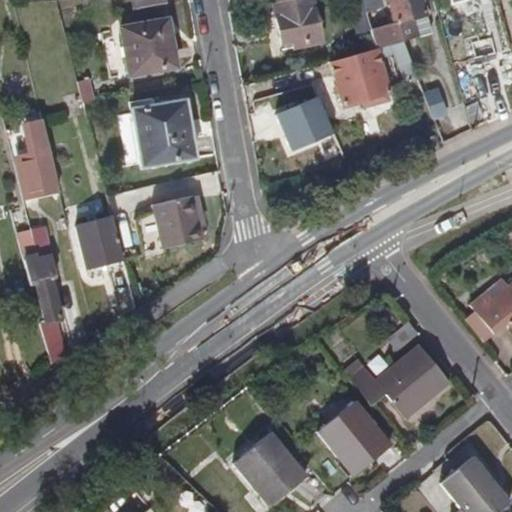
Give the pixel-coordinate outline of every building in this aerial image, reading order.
[(320,43),(311,0),(297,0),(272,6),(279,45),(299,41),(300,47),(320,43)] [(382,9),(379,0),(360,0),(365,14),(382,9)] [(420,42),(414,20),(426,16),(421,0),(388,0),(395,25),(370,32),(376,53),(381,52),(394,49),(420,42)] [(173,67),(166,20),(118,28),(126,75),(173,67)] [(409,77),(394,49),(381,52),(398,83),(409,77)] [(389,96),(376,53),(328,66),(341,110),(389,96)] [(92,101),(87,80),(75,82),(81,103),(92,101)] [(447,116),(437,90),(424,94),(434,121),(447,116)] [(311,99),(289,108),(308,155),(330,147),(311,99)] [(191,158),(181,102),(128,112),(138,168),(191,158)] [(482,118),(477,104),(466,108),(471,123),(482,118)] [(57,197),(47,157),(50,156),(43,128),(27,132),(34,161),(19,165),(28,204),(57,197)] [(441,147),(434,134),(422,140),(429,153),(441,147)] [(200,242),(191,199),(152,207),(160,250),(200,242)] [(122,260),(111,217),(74,226),(84,269),(122,260)] [(49,261),(43,236),(28,239),(34,264),(49,261)] [(61,320),(50,278),(54,277),(49,261),(34,264),(22,267),(27,284),(35,282),(45,323),(38,325),(48,365),(63,355),(55,321),(61,320)] [(485,294),(468,308),(473,314),(493,336),(507,324),(511,330),(511,282),(510,284),(505,279),(486,295),(485,294)] [(493,336),(473,314),(467,319),(486,343),(493,336)] [(400,352),(422,335),(412,323),(390,340),(400,352)] [(449,387),(419,348),(375,382),(364,368),(349,380),(371,408),(384,397),(403,422),(449,387)] [(349,380),(364,368),(358,360),(342,372),(349,380)] [(390,450),(354,404),(317,434),(353,479),(390,450)] [(269,509),(306,478),(270,435),(233,465),(269,509)] [(475,458),(442,483),(458,504),(462,508),(456,511),(497,511),(510,502),(475,458)] [(458,504),(442,483),(431,491),(447,511),(448,511),(458,504)]
